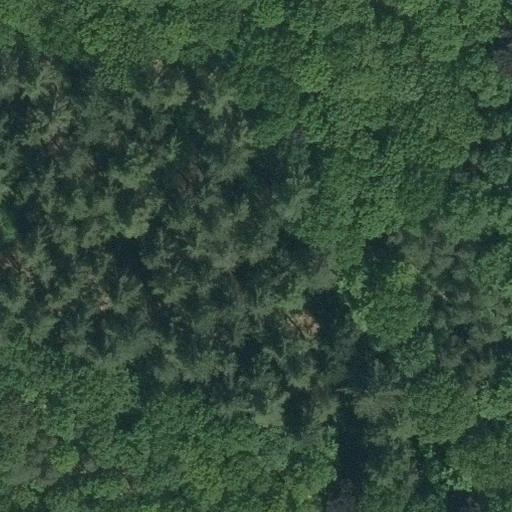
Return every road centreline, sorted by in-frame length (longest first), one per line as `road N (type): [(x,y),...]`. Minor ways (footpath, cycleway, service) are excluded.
road 1 (track): [(200,0),(502,511)]
road 2 (track): [(0,330),(135,376),(458,511)]
